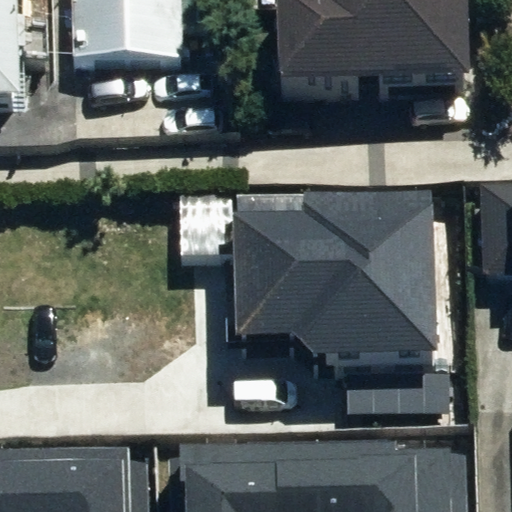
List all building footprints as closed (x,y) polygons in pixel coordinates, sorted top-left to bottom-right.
[(6,0),(0,0),(0,124),(9,124),(6,0)] [(179,0),(74,0),(76,63),(181,62),(179,0)] [(481,0),(320,0),(321,0),(281,1),(284,101),(484,95),(481,0)] [(511,192),(491,193),(494,287),(511,285),(511,192)] [(441,373),(432,200),(309,207),(310,229),(230,233),(237,356),(299,353),(318,379),(441,373)] [(251,462),(174,463),(174,511),(467,511),(466,458),(422,459),(422,467),(401,467),(401,459),(389,460),(389,441),(251,443),(251,462)] [(134,464),(0,467),(0,511),(128,511),(128,503),(135,503),(134,464)]
